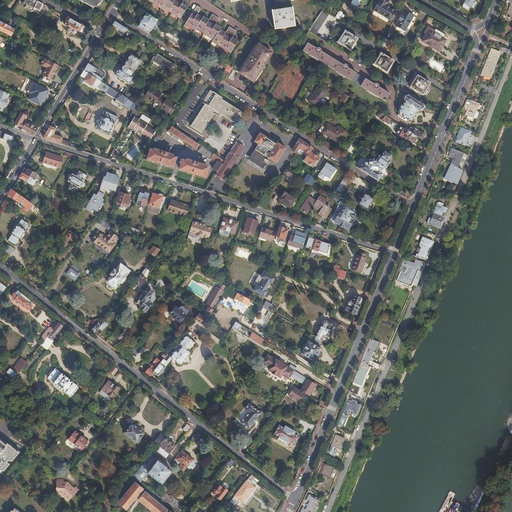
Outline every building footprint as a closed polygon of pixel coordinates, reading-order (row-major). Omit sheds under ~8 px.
[(44,5),(34,0),(22,0),(21,3),(25,5),(26,4),(27,4),(26,7),(27,8),(32,11),(33,11),(38,14),(44,5)] [(148,0),(162,9),(162,8),(179,18),(186,6),(183,4),(181,6),(180,5),(182,0),(173,0),(172,0),(148,0)] [(381,0),(375,0),(370,8),(374,10),(373,11),(374,11),(385,18),(391,22),(396,12),(390,8),(387,6),(388,5),(389,2),(385,0),(383,0),(383,1),(381,0)] [(468,11),(475,0),(464,0),(465,0),(462,6),(468,11)] [(201,9),(197,6),(185,24),(195,31),(196,29),(211,39),(210,40),(229,52),(236,40),(233,38),(232,40),(230,39),(235,30),(228,26),(223,34),(221,33),(222,31),(220,29),(220,28),(216,25),(215,27),(214,26),(219,18),(212,14),(207,22),(205,21),(206,19),(203,16),(202,18),(199,15),(197,18),(195,17),(201,9)] [(293,8),(272,11),(275,29),(296,26),(293,8)] [(329,14),(322,10),(309,31),(315,35),(329,14)] [(343,13),(339,10),(335,18),(343,22),(346,16),(342,14),(343,13)] [(414,16),(404,11),(396,26),(404,31),(414,16)] [(152,31),(157,23),(156,22),(158,20),(147,13),(146,15),(140,23),(141,24),(139,27),(149,33),(151,31),(152,31)] [(49,23),(56,27),(60,18),(57,16),(53,15),(49,23)] [(83,39),(89,29),(69,18),(65,24),(81,33),(79,37),(83,39)] [(0,31),(10,36),(11,36),(12,34),(14,29),(11,28),(0,21),(0,31)] [(115,21),(112,26),(124,34),(127,28),(115,21)] [(434,31),(430,28),(422,41),(440,51),(446,40),(433,33),(434,31)] [(345,31),(338,42),(351,49),(358,39),(345,31)] [(391,42),(384,38),(380,45),(387,48),(391,42)] [(304,51),(352,81),(357,73),(348,68),(348,67),(348,66),(348,65),(347,64),(346,64),(345,63),(344,64),(343,65),(322,52),(322,51),(322,50),(322,49),(321,49),(320,48),(319,48),(318,48),(317,49),(308,43),(304,51)] [(272,53),(259,44),(241,74),(254,82),(272,53)] [(501,53),(491,49),(481,75),(491,77),(495,67),(493,66),(494,63),(497,63),(501,53)] [(381,53),(374,64),(387,71),(393,61),(381,53)] [(134,72),(141,61),(131,54),(125,64),(124,65),(126,66),(125,67),(132,71),(134,72)] [(154,62),(152,65),(156,67),(157,66),(161,68),(161,67),(164,68),(166,66),(173,70),(176,66),(167,60),(166,62),(161,59),(162,57),(160,55),(158,59),(155,57),(154,57),(152,61),(154,62)] [(43,75),(40,82),(48,86),(51,79),(52,79),(55,74),(56,71),(59,65),(44,58),(43,59),(42,59),(41,62),(41,63),(41,64),(47,67),(46,69),(44,69),(43,72),(44,74),(43,75)] [(224,72),(228,75),(233,68),(223,62),(221,64),(227,68),(225,70),(225,71),(224,72)] [(84,71),(101,82),(105,75),(89,64),(84,71)] [(131,76),(134,72),(132,71),(125,67),(126,66),(124,65),(121,70),(119,69),(115,75),(128,84),(129,83),(130,84),(134,79),(132,78),(133,78),(131,76)] [(84,71),(79,79),(83,82),(84,81),(92,86),(94,84),(98,87),(101,82),(84,71)] [(357,73),(352,81),(361,86),(365,79),(357,73)] [(417,75),(411,86),(423,94),(430,83),(417,75)] [(33,81),(26,78),(20,91),(28,95),(25,100),(39,107),(48,91),(32,83),(33,81)] [(365,79),(361,86),(385,101),(386,101),(387,101),(387,100),(387,99),(390,94),(379,87),(379,86),(379,85),(378,84),(377,83),(376,83),(375,83),(374,84),(365,79)] [(329,89),(321,83),(310,100),(321,108),(325,102),(322,100),(329,89)] [(480,89),(488,92),(490,88),(482,84),(480,89)] [(161,94),(151,87),(145,96),(158,105),(157,106),(170,114),(176,105),(166,99),(165,101),(161,99),(162,98),(159,96),(161,94)] [(0,108),(2,110),(8,95),(7,94),(8,93),(1,90),(0,91),(0,108)] [(205,105),(191,126),(202,133),(214,114),(213,113),(215,111),(234,123),(241,112),(222,100),(223,98),(213,92),(205,104),(203,103),(203,104),(205,105)] [(350,98),(344,94),(340,100),(346,104),(350,98)] [(409,95),(406,95),(404,99),(405,102),(403,105),(402,105),(400,108),(401,109),(398,112),(398,113),(399,114),(398,116),(405,120),(406,118),(410,121),(413,117),(414,117),(417,113),(417,112),(418,110),(419,110),(420,110),(421,110),(422,110),(424,107),(424,106),(424,105),(423,105),(423,104),(422,103),(409,95)] [(469,104),(465,115),(473,119),(478,107),(469,104)] [(106,111),(98,129),(109,134),(115,122),(118,117),(106,111)] [(391,119),(379,112),(377,115),(381,118),(380,119),(384,121),(385,120),(389,123),(391,119)] [(22,130),(26,124),(22,123),(25,116),(19,113),(11,124),(17,128),(18,127),(22,130)] [(135,117),(128,127),(136,132),(137,130),(146,136),(145,138),(149,141),(156,132),(147,126),(148,124),(140,118),(138,120),(135,117)] [(22,130),(22,131),(32,135),(34,135),(37,129),(34,127),(34,126),(30,124),(30,125),(27,123),(26,124),(22,130)] [(328,123),(322,133),(331,138),(340,143),(347,132),(340,127),(338,130),(328,123)] [(417,136),(408,130),(400,125),(397,131),(398,132),(397,133),(403,136),(404,136),(413,142),(417,136)] [(69,147),(70,143),(62,140),(63,138),(54,135),(56,128),(50,126),(44,137),(44,139),(69,147)] [(199,144),(172,127),(168,133),(171,135),(170,136),(177,140),(178,139),(184,143),(183,144),(191,149),(192,148),(195,150),(199,144)] [(417,136),(422,139),(425,134),(421,132),(417,130),(418,130),(414,127),(413,128),(411,127),(409,129),(409,130),(408,130),(417,136)] [(160,130),(153,141),(159,144),(166,133),(160,130)] [(456,141),(471,148),(473,143),(467,140),(470,133),(461,130),(456,141)] [(14,136),(5,132),(2,138),(10,141),(12,140),(14,136)] [(266,137),(260,134),(255,142),(258,144),(249,159),(264,168),(267,163),(265,162),(266,160),(263,158),(265,156),(276,163),(286,149),(277,143),(276,145),(266,138),(266,137)] [(304,142),(300,139),(292,151),(297,154),(299,149),(304,142)] [(217,171),(215,175),(224,180),(245,147),(237,142),(224,161),(223,163),(222,164),(217,171)] [(313,148),(304,142),(299,149),(304,152),(308,155),(307,157),(307,159),(307,162),(307,163),(312,166),(318,157),(310,152),(313,148)] [(223,163),(224,161),(202,146),(198,152),(210,159),(215,162),(217,159),(223,163)] [(126,155),(131,160),(138,153),(134,148),(126,155)] [(457,184),(468,155),(451,148),(448,157),(452,159),(451,164),(445,179),(457,184)] [(151,150),(148,159),(173,168),(177,158),(173,157),(174,155),(155,149),(154,151),(151,150)] [(388,161),(392,155),(385,151),(381,156),(380,155),(375,162),(383,167),(385,168),(390,162),(388,161)] [(47,152),(44,161),(60,167),(63,157),(47,152)] [(359,169),(378,180),(382,173),(380,172),(383,167),(375,162),(375,161),(374,160),(374,159),(367,160),(367,161),(366,162),(364,161),(359,169)] [(183,160),(180,170),(206,178),(209,168),(205,167),(206,166),(187,160),(187,161),(183,160)] [(213,169),(217,171),(222,164),(218,161),(217,163),(213,169)] [(324,161),(318,170),(328,176),(334,167),(324,161)] [(20,175),(18,179),(21,180),(22,179),(33,185),(38,175),(28,169),(27,169),(24,168),(20,175)] [(72,174),(67,181),(71,183),(68,189),(74,192),(77,187),(80,188),(81,187),(82,187),(84,186),(85,184),(84,182),(84,181),(84,180),(87,175),(78,171),(75,176),(72,174)] [(91,195),(84,206),(92,211),(93,209),(99,212),(100,210),(101,210),(102,208),(103,204),(102,204),(104,201),(102,200),(109,188),(115,190),(115,191),(119,192),(123,180),(119,179),(119,178),(111,175),(111,174),(107,173),(105,177),(104,179),(103,179),(102,181),(101,184),(102,184),(100,188),(95,196),(94,196),(94,197),(91,195)] [(11,189),(8,194),(21,203),(20,205),(24,209),(26,211),(27,210),(27,211),(29,209),(30,209),(33,204),(11,189)] [(146,205),(148,199),(150,192),(146,190),(145,191),(141,190),(137,202),(146,205)] [(119,192),(116,202),(127,205),(130,195),(119,192)] [(284,192),(279,200),(290,207),(295,199),(284,192)] [(153,193),(150,203),(161,207),(162,202),(161,202),(162,201),(164,201),(165,197),(153,193)] [(374,199),(365,193),(359,204),(363,206),(367,209),(374,199)] [(308,196),(300,209),(306,213),(310,207),(319,212),(318,214),(325,218),(331,209),(324,204),(327,199),(320,195),(316,202),(313,201),(314,199),(308,196)] [(170,200),(167,210),(185,216),(189,206),(170,200)] [(161,207),(150,203),(148,209),(159,213),(161,207)] [(357,215),(343,205),(341,208),(340,207),(333,219),(348,227),(353,219),(355,220),(357,215)] [(445,213),(447,208),(442,205),(440,208),(436,206),(433,213),(434,214),(432,219),(429,218),(427,223),(439,228),(443,219),(444,217),(441,216),(443,212),(445,213)] [(249,216),(243,232),(253,235),(257,221),(253,219),(254,217),(249,216)] [(224,217),(221,228),(234,233),(238,222),(224,217)] [(12,234),(8,240),(15,245),(19,239),(25,230),(28,224),(21,220),(17,225),(11,233),(12,234)] [(193,221),(190,231),(198,233),(197,235),(202,237),(203,236),(209,238),(212,228),(206,226),(207,224),(202,223),(193,221)] [(279,227),(276,236),(285,239),(288,229),(279,227)] [(262,228),(259,236),(273,240),(276,232),(262,228)] [(67,234),(66,235),(66,236),(74,242),(73,243),(75,244),(80,238),(70,231),(70,230),(67,234)] [(99,230),(92,238),(97,242),(98,242),(109,251),(115,243),(113,241),(118,235),(111,230),(106,236),(99,230)] [(291,236),(288,245),(296,248),(297,248),(301,249),(306,234),(296,231),(294,237),(291,236)] [(417,253),(415,256),(426,260),(436,236),(429,233),(427,239),(423,237),(420,244),(420,245),(420,246),(421,246),(418,253),(417,253)] [(317,252),(321,253),(325,242),(309,237),(308,240),(307,239),(306,242),(307,242),(306,247),(318,251),(317,252)] [(325,242),(321,253),(328,256),(332,245),(325,242)] [(149,252),(155,256),(157,253),(160,249),(155,247),(154,246),(149,252)] [(237,256),(249,258),(250,252),(239,250),(237,256)] [(356,254),(351,269),(361,272),(366,257),(365,257),(366,254),(359,252),(358,255),(356,254)] [(414,263),(403,259),(399,270),(400,271),(397,280),(414,287),(424,264),(422,261),(416,259),(414,263)] [(111,276),(106,281),(116,289),(120,283),(122,284),(126,278),(125,277),(130,271),(120,263),(115,269),(114,269),(110,274),(111,276)] [(137,278),(141,274),(145,269),(141,265),(138,268),(138,269),(137,271),(136,271),(133,274),(137,278)] [(197,265),(195,269),(210,277),(211,273),(197,265)] [(253,290),(264,296),(267,291),(266,290),(270,282),(272,283),(275,278),(264,272),(261,275),(259,274),(253,285),(255,286),(253,290)] [(68,276),(66,277),(68,282),(75,279),(73,274),(72,275),(71,274),(68,275),(68,276)] [(146,278),(141,274),(137,278),(134,282),(139,286),(146,278)] [(148,300),(151,303),(155,298),(156,293),(154,291),(149,287),(144,294),(147,296),(148,295),(150,295),(151,296),(151,298),(150,299),(148,300)] [(226,289),(221,296),(227,299),(228,296),(234,300),(236,297),(247,304),(247,303),(250,304),(252,301),(251,300),(245,297),(244,296),(240,294),(227,287),(226,289)] [(206,310),(211,314),(221,296),(226,289),(224,289),(223,290),(220,289),(219,290),(216,289),(206,305),(208,307),(206,310)] [(24,295),(17,290),(16,293),(14,293),(11,296),(12,298),(14,299),(14,300),(24,308),(25,308),(27,310),(30,310),(32,307),(31,305),(33,303),(24,295)] [(163,293),(158,299),(162,302),(163,301),(164,302),(167,298),(166,297),(167,296),(163,293)] [(137,301),(136,302),(137,303),(141,306),(140,307),(146,311),(152,304),(151,303),(148,300),(150,299),(151,298),(151,296),(150,295),(148,295),(147,296),(144,294),(138,300),(137,300),(137,301)] [(359,307),(360,307),(363,299),(355,295),(353,300),(352,300),(351,301),(349,300),(348,302),(350,303),(347,310),(356,314),(359,307)] [(272,304),(271,305),(277,309),(280,303),(274,300),(272,304)] [(260,311),(263,307),(252,301),(250,304),(247,303),(247,304),(248,305),(247,308),(250,309),(245,317),(252,322),(259,310),(260,311)] [(263,307),(268,310),(271,305),(272,304),(266,301),(263,307)] [(176,306),(170,313),(180,321),(189,311),(182,306),(181,306),(179,309),(176,306)] [(196,319),(199,321),(204,325),(211,314),(206,310),(202,316),(200,314),(196,319)] [(324,320),(316,336),(322,340),(324,341),(326,337),(329,338),(335,326),(333,325),(333,324),(328,322),(324,320)] [(101,325),(95,333),(98,335),(101,331),(104,327),(105,327),(107,324),(104,321),(101,325)] [(50,333),(43,341),(41,344),(47,349),(53,341),(52,339),(63,326),(58,322),(56,325),(50,333)] [(236,322),(232,328),(237,331),(241,325),(236,322)] [(94,327),(92,330),(95,333),(101,325),(98,323),(94,327)] [(48,328),(40,338),(43,341),(50,333),(56,325),(54,324),(50,329),(48,328)] [(252,331),(248,337),(260,345),(264,338),(252,331)] [(161,362),(154,372),(158,375),(166,366),(165,366),(172,358),(180,364),(191,352),(190,351),(196,343),(186,335),(180,343),(178,342),(173,349),(174,350),(169,355),(168,354),(163,360),(161,362)] [(362,362),(378,371),(381,365),(370,360),(371,357),(375,358),(376,358),(376,357),(379,352),(374,350),(377,341),(372,339),(362,362)] [(309,341),(301,353),(314,361),(321,348),(309,341)] [(268,354),(263,362),(270,367),(268,369),(281,377),(283,374),(289,378),(290,377),(294,371),(288,367),(268,354)] [(10,368),(7,372),(8,374),(14,379),(18,374),(26,363),(27,362),(22,358),(12,370),(10,368)] [(148,368),(145,372),(150,376),(154,372),(161,362),(156,358),(153,362),(153,363),(149,368),(148,368)] [(117,369),(113,366),(109,371),(113,375),(117,369)] [(359,368),(353,383),(361,386),(367,371),(359,368)] [(55,369),(48,378),(53,382),(66,393),(66,392),(71,396),(78,387),(73,383),(74,383),(61,373),(55,369)] [(303,385),(307,379),(294,371),(290,377),(303,385)] [(14,379),(8,374),(4,379),(10,383),(14,379)] [(309,396),(316,384),(307,379),(303,385),(300,390),(304,393),(309,396)] [(102,390),(99,393),(103,395),(105,392),(112,397),(119,388),(114,384),(114,385),(108,381),(102,389),(102,390)] [(300,390),(292,386),(287,395),(298,403),(304,393),(300,390)] [(343,410),(347,411),(356,415),(360,405),(355,403),(354,405),(347,402),(343,410)] [(244,418),(240,423),(248,429),(252,424),(253,425),(258,418),(257,418),(260,413),(249,404),(245,409),(248,412),(244,417),(244,418)] [(131,423),(124,433),(137,443),(144,433),(131,423)] [(347,431),(352,434),(356,426),(350,424),(347,431)] [(279,425),(274,434),(279,437),(278,439),(288,445),(289,443),(294,445),(299,436),(294,434),(295,432),(286,426),(285,428),(279,425)] [(83,447),(84,445),(88,440),(76,431),(69,439),(78,446),(82,450),(84,448),(83,447)] [(197,431),(192,438),(197,442),(202,436),(197,431)] [(154,442),(159,445),(164,438),(160,434),(155,439),(154,438),(153,440),(154,441),(154,442)] [(340,449),(344,438),(335,435),(329,450),(336,453),(338,448),(340,449)] [(164,438),(159,445),(155,449),(164,456),(166,456),(167,456),(169,454),(175,446),(165,438),(164,438)] [(0,452),(0,471),(2,473),(9,465),(6,463),(8,461),(10,463),(19,452),(15,450),(15,449),(6,442),(5,445),(6,445),(0,452)] [(182,450),(175,458),(179,461),(178,462),(180,465),(179,467),(183,471),(193,459),(182,450)] [(135,473),(133,475),(137,479),(141,482),(148,473),(162,484),(171,471),(156,458),(150,454),(135,473)] [(231,459),(229,461),(227,464),(225,466),(228,468),(230,467),(235,462),(231,459)] [(322,463),(318,473),(329,477),(333,467),(322,463)] [(251,475),(233,498),(226,507),(231,510),(239,500),(242,502),(254,487),(250,484),(255,478),(251,475)] [(56,479),(56,492),(62,492),(65,496),(65,497),(68,500),(79,489),(75,486),(73,488),(67,482),(65,483),(63,483),(63,479),(56,479)] [(118,502),(126,509),(138,495),(141,497),(138,500),(151,510),(153,511),(171,511),(170,511),(169,511),(158,503),(142,489),(143,489),(135,482),(120,501),(118,502)] [(214,488),(211,492),(220,499),(227,491),(227,490),(224,488),(219,485),(215,489),(214,488)] [(164,492),(160,497),(171,506),(177,511),(183,504),(171,494),(169,496),(164,492)] [(208,497),(203,493),(200,498),(204,502),(208,497)] [(298,511),(307,511),(308,511),(308,510),(308,509),(311,511),(314,503),(316,504),(319,499),(313,496),(313,495),(308,493),(298,511)]
